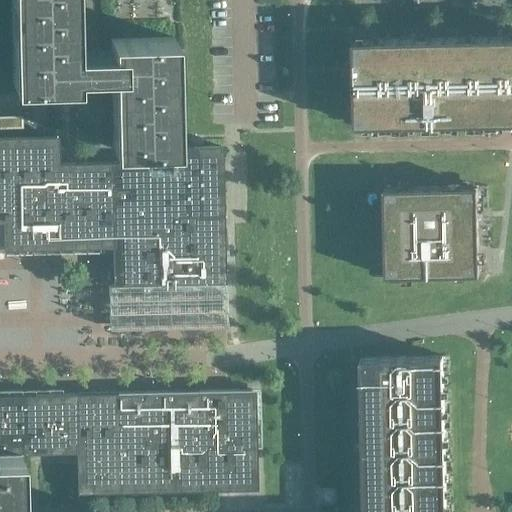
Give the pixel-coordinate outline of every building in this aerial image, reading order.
[(10,0),(13,83),(77,82),(77,78),(94,78),(111,77),(113,149),(166,147),(177,147),(174,37),(169,37),(110,39),(111,52),(110,52),(110,53),(76,53),(74,0),(10,0)] [(511,35),(354,39),(356,124),(511,121),(511,35)] [(223,242),(222,201),(222,191),(222,164),(221,152),(221,146),(188,147),(177,147),(166,147),(167,161),(58,164),(58,153),(57,137),(46,137),(4,138),(0,137),(0,221),(3,221),(4,248),(5,248),(17,248),(19,248),(31,248),(32,248),(45,247),(46,247),(58,247),(59,247),(72,247),(73,247),(85,246),(86,246),(99,246),(100,246),(112,246),(113,246),(113,252),(114,285),(109,285),(109,299),(116,299),(116,328),(227,326),(226,282),(224,282),(224,269),(224,255),(223,242)] [(386,276),(480,274),(478,186),(384,188),(386,276)] [(447,511),(444,355),(362,357),(365,511),(447,511)] [(254,390),(0,396),(0,452),(20,452),(77,451),(78,491),(256,487),(254,390)] [(21,511),(20,452),(0,452),(0,511),(21,511)]
